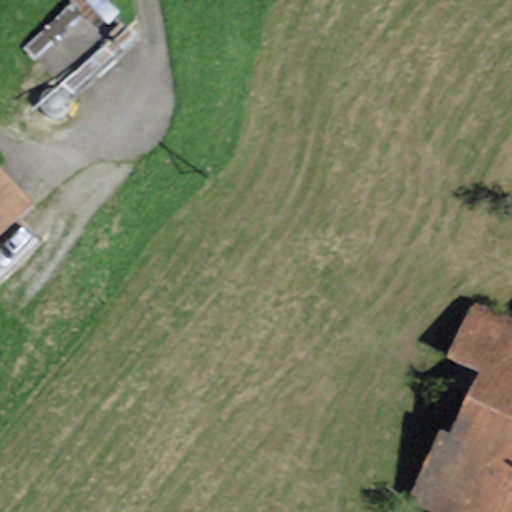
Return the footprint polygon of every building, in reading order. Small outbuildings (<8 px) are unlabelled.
[(100,0),(71,0),(22,45),(73,101),(138,41),(100,0)] [(44,117),(56,120),(63,116),(68,108),(64,94),(57,90),(47,91),(41,96),(39,106),(44,117)] [(0,235),(34,203),(0,168),(0,235)] [(477,316),(455,355),(484,371),(506,332),(477,316)] [(511,511),(511,392),(475,465),(442,448),(416,503),(433,511),(511,511)]
